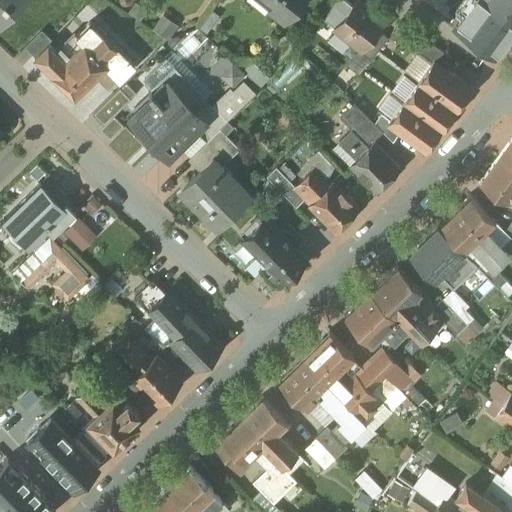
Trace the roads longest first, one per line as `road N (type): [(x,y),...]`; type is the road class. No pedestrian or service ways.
road 1 (residential): [(502,91),(445,159),(270,324)]
road 2 (residential): [(270,324),(49,120)]
road 3 (residential): [(270,324),(81,511)]
